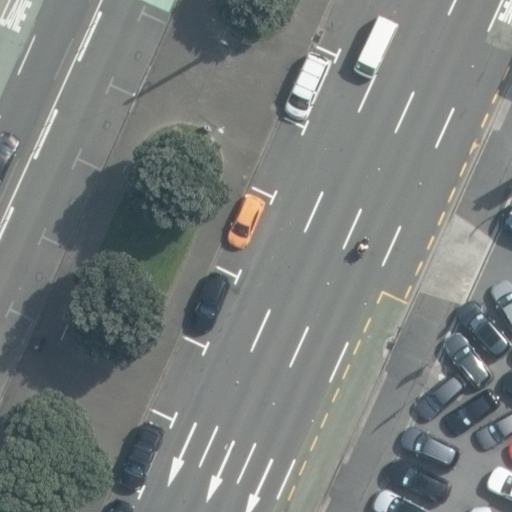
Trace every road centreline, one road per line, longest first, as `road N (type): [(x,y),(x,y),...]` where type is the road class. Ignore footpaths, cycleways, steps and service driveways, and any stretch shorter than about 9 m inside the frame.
road 1 (primary): [(440,0),(211,511)]
road 2 (primary): [(0,117),(53,0)]
